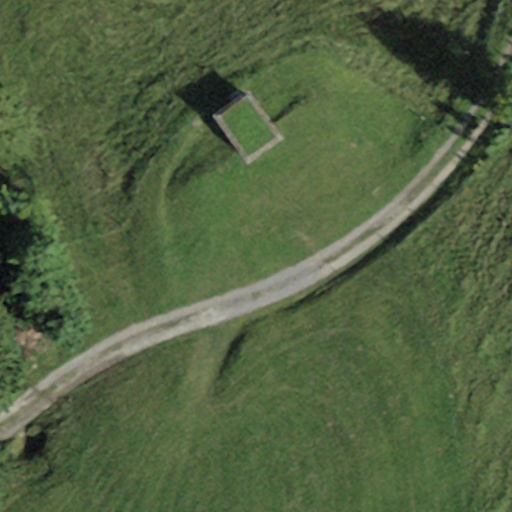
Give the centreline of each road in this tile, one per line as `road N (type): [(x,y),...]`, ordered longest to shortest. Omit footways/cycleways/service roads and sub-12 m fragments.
road 1 (track): [(0,424),(69,373),(281,288),(355,248),(477,119),(511,53)]
road 2 (track): [(228,308),(170,477)]
